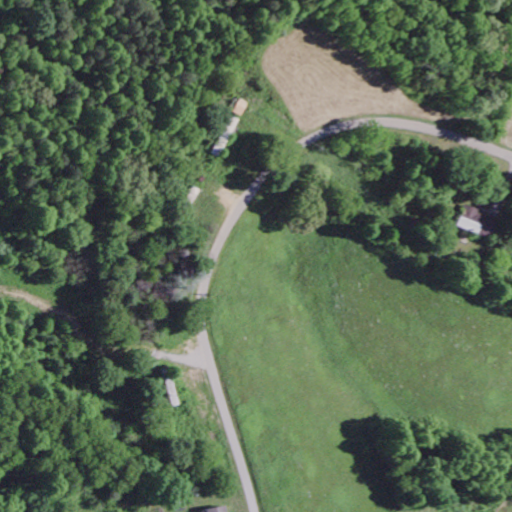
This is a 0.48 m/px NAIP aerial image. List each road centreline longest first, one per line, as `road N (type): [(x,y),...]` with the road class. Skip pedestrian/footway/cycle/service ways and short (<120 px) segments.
road 1 (residential): [(511,157),(425,127),(363,122),(304,142),(243,200),(211,255),(199,315),(252,511)]
road 2 (residential): [(461,139),(462,0)]
